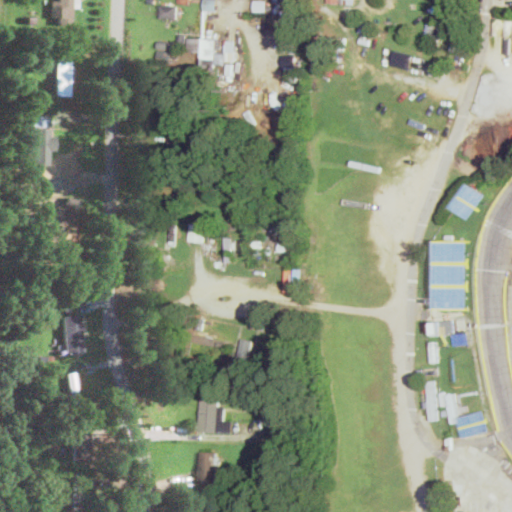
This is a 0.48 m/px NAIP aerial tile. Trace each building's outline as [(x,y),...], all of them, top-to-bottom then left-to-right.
[(69,0),(69,24),(47,23),(47,0),(69,0)] [(267,0),(254,0),(254,10),(267,10),(267,0)] [(161,16),(178,17),(179,4),(162,4),(161,16)] [(220,38),(190,37),(189,50),(205,50),(205,64),(227,64),(228,53),(220,52),(220,38)] [(414,54),(410,69),(391,64),(394,50),(414,54)] [(30,127),(48,127),(47,135),(53,135),(53,150),(46,149),(46,165),(29,164),(30,127)] [(471,180),(487,192),(468,217),(454,203),(471,180)] [(191,239),(205,240),(207,222),(192,221),(191,239)] [(440,235),(467,238),(467,307),(441,305),(440,235)] [(64,352),(83,351),(79,312),(60,314),(64,352)] [(456,332),(467,331),(469,342),(457,342),(456,342),(456,332)] [(251,338),(241,338),(239,364),(250,365),(251,338)] [(65,371),(71,407),(80,405),(74,369),(65,371)] [(226,404),(220,404),(220,396),(202,396),(200,430),(233,431),(234,419),(225,419),(226,404)] [(462,414),(483,408),(490,429),(468,434),(462,414)] [(71,456),(87,456),(86,421),(70,422),(71,456)] [(215,482),(216,451),(201,450),(200,482),(215,482)] [(207,500),(206,511),(214,511),(215,500),(207,500)]
